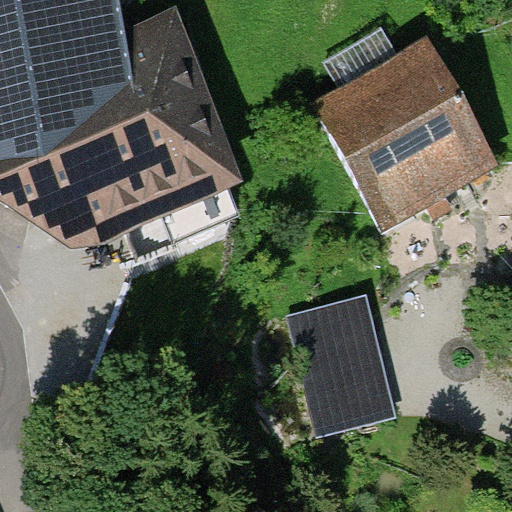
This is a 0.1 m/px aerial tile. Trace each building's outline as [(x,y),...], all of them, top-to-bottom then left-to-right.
[(109,0),(0,0),(0,44),(113,30),(109,0)] [(232,194),(177,25),(0,81),(0,146),(36,258),(232,194)] [(390,33),(330,61),(346,93),(405,65),(390,33)] [(425,56),(313,115),(377,237),(489,178),(425,56)] [(395,417),(366,297),(232,329),(261,449),(395,417)]
